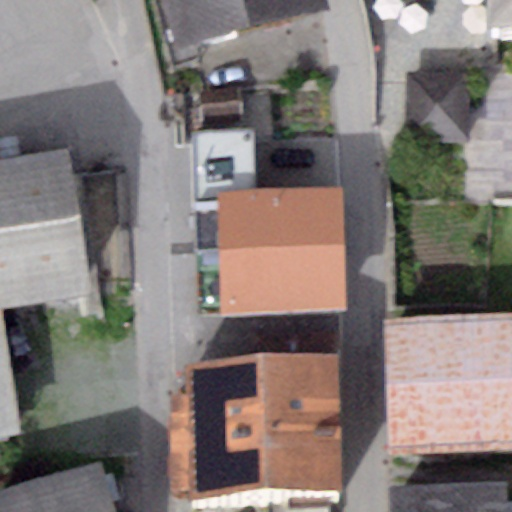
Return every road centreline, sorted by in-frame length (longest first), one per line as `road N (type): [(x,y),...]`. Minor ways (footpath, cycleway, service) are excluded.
road 1 (residential): [(124,0),(153,168),(158,511)]
road 2 (residential): [(363,511),(348,49),(338,0)]
